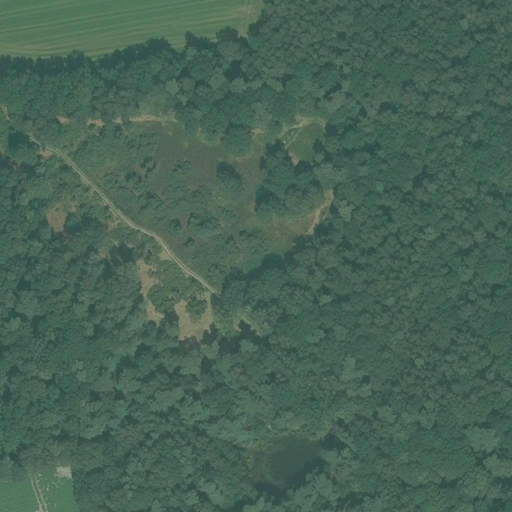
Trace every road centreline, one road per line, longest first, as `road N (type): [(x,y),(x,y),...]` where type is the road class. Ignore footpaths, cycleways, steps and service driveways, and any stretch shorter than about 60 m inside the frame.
road 1 (track): [(0,111),(331,393)]
road 2 (track): [(331,393),(380,435),(410,511)]
